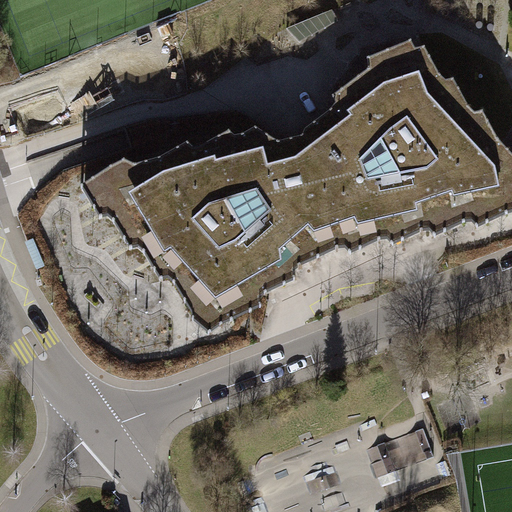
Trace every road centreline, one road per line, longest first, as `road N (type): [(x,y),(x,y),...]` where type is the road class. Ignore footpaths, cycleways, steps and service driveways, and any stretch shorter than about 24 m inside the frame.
road 1 (residential): [(511,273),(97,431)]
road 2 (residential): [(0,275),(35,343),(97,431)]
